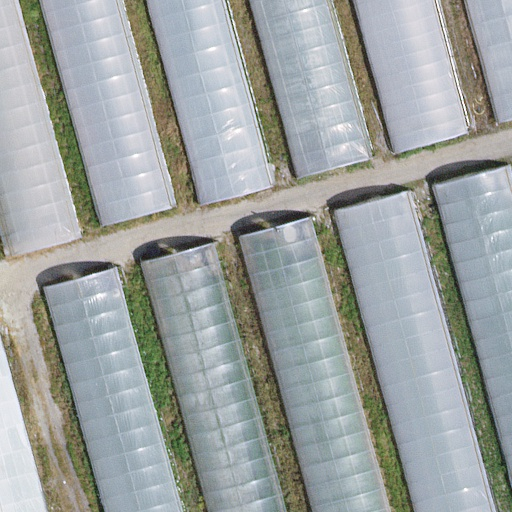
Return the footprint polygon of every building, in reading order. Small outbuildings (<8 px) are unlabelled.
[(103,232),(40,0),(0,0),(0,196),(16,255),(103,232)] [(201,206),(145,0),(40,0),(103,232),(201,206)] [(296,180),(247,0),(145,0),(201,206),(296,180)] [(396,153),(355,0),(247,0),(296,180),(396,153)] [(355,0),(396,153),(493,127),(458,0),(355,0)] [(511,122),(511,0),(458,0),(493,127),(511,122)] [(511,511),(511,163),(418,189),(504,511),(511,511)] [(504,511),(418,189),(318,215),(397,511),(504,511)] [(397,511),(318,215),(226,240),(299,511),(397,511)] [(299,511),(226,240),(126,267),(192,511),(299,511)] [(192,511),(126,267),(34,292),(93,511),(192,511)] [(0,511),(36,511),(0,375),(0,511)]
